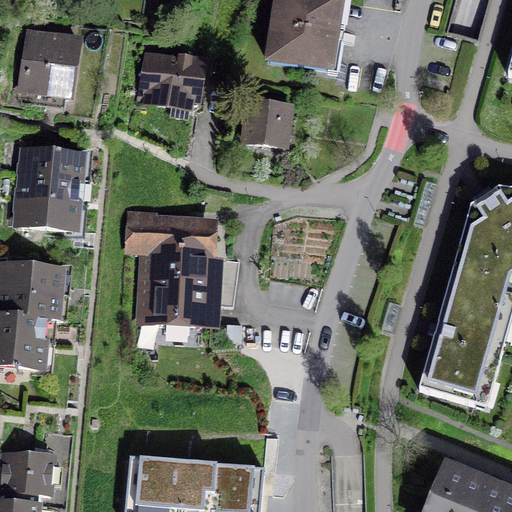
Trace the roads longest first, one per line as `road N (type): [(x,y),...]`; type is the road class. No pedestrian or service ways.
road 1 (residential): [(366,200),(315,383),(308,511)]
road 2 (residential): [(366,200),(239,184)]
road 3 (residential): [(420,0),(404,124)]
